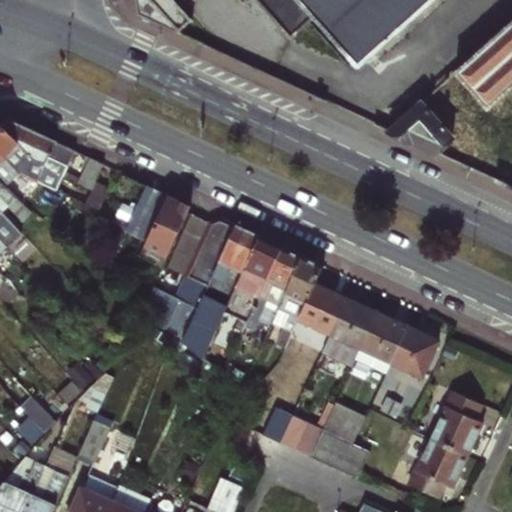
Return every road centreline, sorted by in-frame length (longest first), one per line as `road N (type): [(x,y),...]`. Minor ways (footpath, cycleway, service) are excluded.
road 1 (primary): [(0,68),(511,301)]
road 2 (primary): [(511,235),(43,20)]
